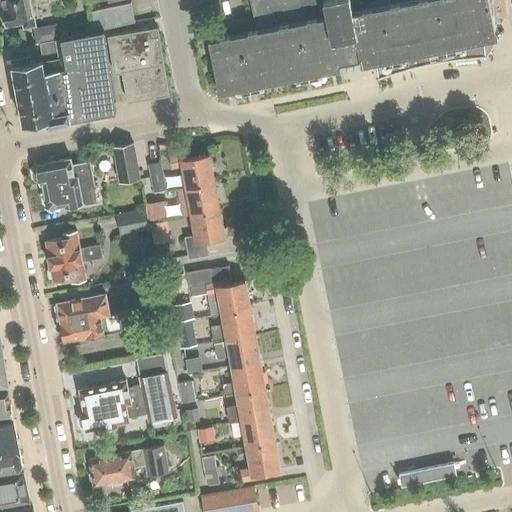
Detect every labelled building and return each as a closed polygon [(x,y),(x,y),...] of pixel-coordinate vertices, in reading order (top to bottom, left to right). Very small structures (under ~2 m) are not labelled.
[(31,4),(48,0),(47,0),(1,0),(3,9),(2,9),(2,12),(0,12),(2,23),(5,23),(5,26),(23,23),(24,27),(35,25),(31,4)] [(219,89),(217,90),(218,91),(337,67),(338,69),(339,68),(338,63),(360,58),(361,64),(363,64),(363,62),(375,59),(378,75),(378,76),(378,77),(388,73),(408,67),(415,65),(434,61),(444,59),(457,57),(474,56),(486,55),(486,54),(488,52),(493,45),(496,37),(496,35),(498,35),(497,33),(496,33),(492,14),(493,13),(494,12),(492,0),(493,0),(492,0),(250,0),(256,29),(208,39),(219,89)] [(134,21),(129,2),(90,11),(95,30),(134,21)] [(55,25),(35,29),(37,42),(58,38),(55,25)] [(127,101),(169,93),(157,27),(107,35),(114,73),(122,71),(127,101)] [(31,55),(10,58),(18,99),(23,129),(46,125),(71,121),(71,120),(76,119),(115,112),(111,82),(103,30),(55,40),(59,58),(42,61),(42,60),(32,62),(31,55)] [(113,150),(120,183),(120,184),(138,180),(131,147),(113,150)] [(188,190),(215,184),(210,157),(187,162),(185,156),(172,159),(174,170),(184,169),(188,190)] [(166,188),(161,158),(147,160),(153,191),(166,188)] [(70,160),(37,166),(40,185),(43,185),(46,203),(44,206),(51,210),(53,208),(64,207),(64,208),(84,204),(88,206),(97,204),(89,162),(71,166),(70,160)] [(184,218),(193,217),(221,211),(215,184),(188,190),(179,191),(184,218)] [(159,201),(145,203),(148,220),(162,218),(159,201)] [(221,211),(193,217),(197,236),(187,238),(191,260),(211,256),(208,240),(225,237),(221,211)] [(121,235),(148,231),(145,212),(118,216),(121,235)] [(152,222),(153,241),(168,240),(167,221),(152,222)] [(47,242),(54,283),(72,280),(72,282),(86,280),(83,261),(103,258),(100,244),(79,247),(77,233),(64,236),(64,239),(47,242)] [(215,284),(212,271),(212,267),(186,272),(190,296),(207,293),(211,316),(223,313),(223,315),(251,309),(246,283),(222,287),(221,283),(215,284)] [(160,295),(150,297),(152,310),(162,308),(160,295)] [(94,298),(58,304),(65,342),(101,335),(137,329),(133,311),(109,316),(105,296),(94,298)] [(177,320),(191,318),(193,317),(192,309),(173,312),(174,321),(177,320)] [(251,309),(223,315),(226,327),(214,329),(217,343),(256,336),(251,309)] [(177,320),(174,321),(176,333),(193,330),(191,318),(177,320)] [(148,336),(140,337),(143,355),(170,350),(167,332),(148,336)] [(256,336),(217,343),(220,361),(232,359),(233,368),(261,363),(256,336)] [(177,417),(165,354),(137,359),(142,386),(128,388),(126,381),(80,390),(84,410),(82,411),(83,414),(79,418),(80,425),(85,428),(86,430),(102,428),(103,431),(118,428),(118,425),(129,423),(129,419),(148,416),(149,422),(177,417)] [(200,357),(187,358),(188,371),(201,370),(200,357)] [(261,363),(233,368),(237,384),(225,386),(227,397),(238,395),(266,390),(261,363)] [(176,384),(181,404),(181,405),(192,403),(188,382),(176,384)] [(231,424),(244,421),(271,416),(266,390),(238,395),(241,406),(228,408),(231,424)] [(0,420),(13,418),(8,392),(0,393),(0,420)] [(184,410),(186,423),(199,421),(197,408),(184,410)] [(249,448),(276,443),(271,416),(244,421),(249,448)] [(0,423),(0,454),(20,451),(14,421),(0,423)] [(214,441),(212,426),(197,429),(199,443),(214,441)] [(276,443),(249,448),(253,471),(241,473),(243,483),(259,480),(258,474),(281,470),(276,443)] [(168,473),(163,447),(89,460),(92,473),(89,473),(91,484),(94,484),(94,487),(113,484),(113,486),(124,484),(124,481),(137,479),(135,469),(147,467),(148,477),(168,473)] [(20,451),(0,454),(0,474),(24,469),(20,451)] [(217,469),(214,455),(201,457),(204,472),(217,469)] [(24,473),(0,477),(0,507),(30,501),(24,473)] [(241,491),(245,511),(258,509),(254,488),(241,491)] [(228,493),(231,511),(245,511),(241,491),(228,493)] [(231,511),(228,493),(215,496),(218,511),(231,511)] [(218,511),(215,496),(202,498),(205,511),(218,511)] [(186,511),(184,501),(131,511),(186,511)]
